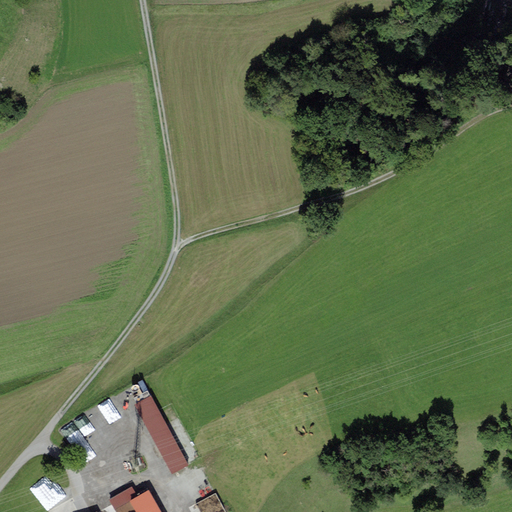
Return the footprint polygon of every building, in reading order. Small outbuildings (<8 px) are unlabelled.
[(151,396),(136,404),(174,476),(189,468),(151,396)] [(101,405),(107,415),(115,409),(109,400),(101,405)] [(63,431),(81,458),(114,436),(108,427),(95,409),(87,415),(63,431)] [(32,489),(48,511),(49,511),(69,498),(53,474),(32,489)] [(198,489),(200,497),(214,492),(212,485),(198,489)] [(159,511),(150,495),(117,511),(159,511)]
